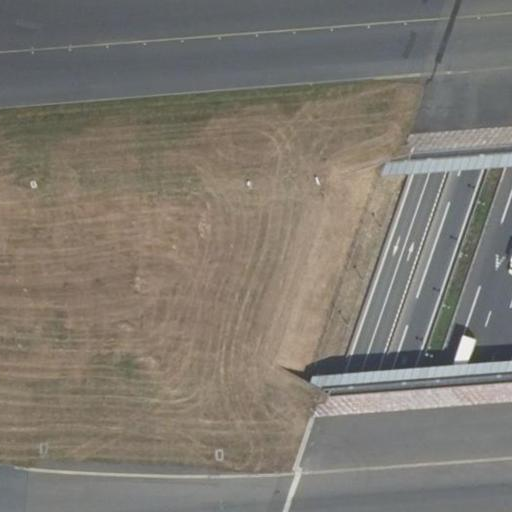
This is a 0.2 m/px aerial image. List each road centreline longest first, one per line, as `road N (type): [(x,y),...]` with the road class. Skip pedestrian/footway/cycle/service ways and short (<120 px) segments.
road 1 (secondary): [(313,511),(488,0)]
road 2 (motorway): [(511,49),(355,511)]
road 3 (motorway): [(511,275),(431,511)]
